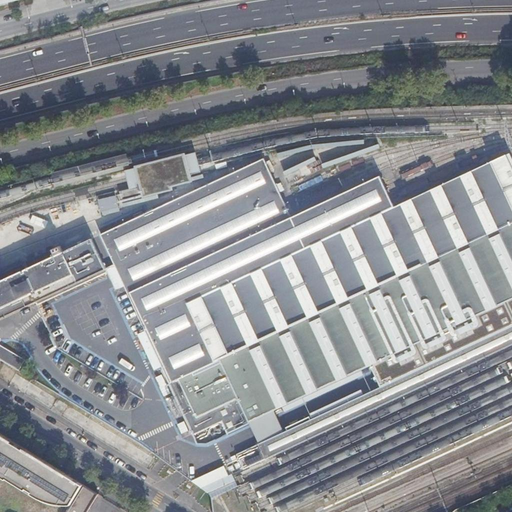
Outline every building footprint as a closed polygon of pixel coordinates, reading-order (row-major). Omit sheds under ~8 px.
[(220,424),(241,470),(264,459),(511,342),(511,324),(455,351),(450,340),(441,321),(434,306),(427,289),(419,274),(417,268),(433,261),(445,255),(464,246),(476,241),(495,232),(507,226),(511,223),(511,181),(505,167),(502,159),(489,165),(480,169),(468,174),(449,183),(437,189),(418,198),(406,203),(390,211),(384,199),(378,186),(376,180),(288,222),(282,210),(276,197),(269,181),(263,168),(260,163),(98,239),(126,297),(167,385),(191,437),(220,424)] [(0,284),(0,309),(23,299),(27,308),(102,273),(88,243),(0,284)] [(18,358),(0,347),(0,361),(12,369),(18,358)] [(78,494),(83,485),(11,440),(0,433),(0,474),(7,479),(7,478),(26,490),(27,488),(32,492),(32,493),(35,496),(40,498),(48,502),(56,503),(66,504),(72,504),(78,494)] [(87,511),(98,494),(84,485),(78,495),(67,511),(87,511)]
